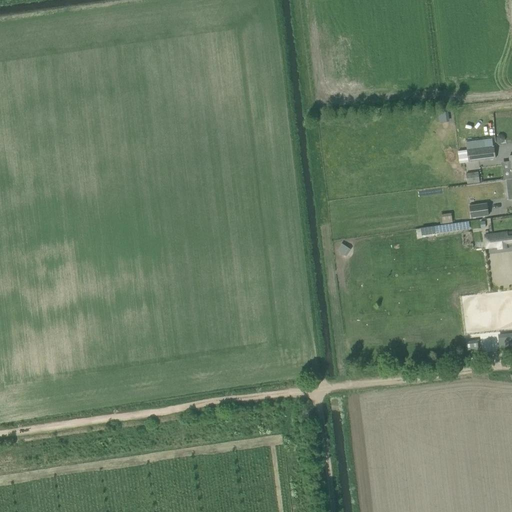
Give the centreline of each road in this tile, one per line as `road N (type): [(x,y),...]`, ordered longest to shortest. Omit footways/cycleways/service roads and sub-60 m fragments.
road 1 (track): [(0,434),(316,389)]
road 2 (track): [(316,389),(511,365)]
road 3 (track): [(316,389),(331,511)]
